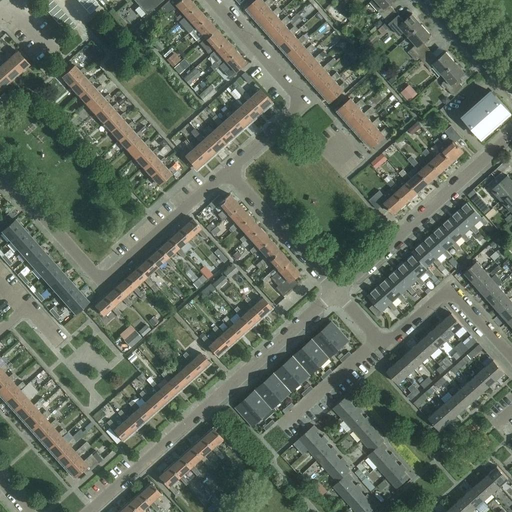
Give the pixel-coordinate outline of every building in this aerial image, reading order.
[(52,0),(44,0),(40,4),(44,8),(53,0),(52,0)] [(53,0),(44,8),(48,13),(57,5),(53,0)] [(95,0),(87,0),(83,4),(87,9),(96,1),(95,0)] [(133,0),(146,15),(162,0),(133,0)] [(177,6),(182,12),(176,18),(179,21),(185,16),(185,15),(195,6),(190,0),(168,0),(160,8),(167,15),(177,6)] [(255,17),(268,6),(274,0),(266,0),(264,2),(262,0),(255,0),(247,8),(255,17)] [(395,10),(389,4),(393,0),(375,0),(382,7),(377,11),(384,19),(395,10)] [(96,1),(87,9),(90,13),(99,5),(96,1)] [(57,5),(48,13),(52,17),(61,9),(57,5)] [(284,9),(280,5),(273,11),(268,6),(255,17),(263,27),(276,15),(284,9)] [(186,29),(189,32),(205,17),(195,6),(185,15),(185,16),(192,23),(186,29)] [(61,9),(52,17),(56,21),(64,13),(61,9)] [(344,27),(350,22),(337,9),(331,14),(344,27)] [(386,21),(388,23),(398,14),(395,10),(384,19),(386,21)] [(64,13),(56,21),(59,25),(68,17),(64,13)] [(408,36),(422,24),(412,13),(404,20),(398,14),(388,23),(386,21),(377,29),(382,35),(392,27),(400,36),(404,32),(408,36)] [(276,15),(263,27),(272,36),(285,24),(290,20),(286,16),(281,20),(276,15)] [(68,17),(59,25),(63,30),(72,22),(68,17)] [(199,43),(216,28),(205,17),(189,32),(199,43)] [(72,22),(63,30),(67,34),(76,26),(72,22)] [(293,34),(298,29),(300,27),(297,23),(289,30),(285,24),(272,36),(280,45),(293,34)] [(419,57),(428,48),(423,42),(431,35),(422,24),(408,36),(416,45),(411,49),(419,57)] [(215,49),(226,40),(216,28),(199,43),(209,55),(215,49)] [(306,39),(298,29),(293,34),(280,45),(289,55),(301,43),(306,39)] [(225,60),(236,51),(226,40),(215,49),(222,57),(216,62),(219,66),(225,60)] [(301,43),(289,55),(297,64),(310,52),(319,44),(315,40),(306,48),(301,43)] [(157,41),(153,44),(159,50),(162,47),(157,41)] [(428,48),(419,57),(422,61),(432,53),(428,48)] [(305,73),(318,62),(326,54),(323,50),(314,58),(310,52),(297,64),(305,73)] [(8,52),(4,55),(8,59),(19,72),(28,64),(17,51),(11,56),(8,52)] [(246,62),(236,51),(225,60),(219,66),(229,77),(246,62)] [(438,58),(432,53),(422,61),(430,70),(434,66),(442,74),(455,62),(446,51),(438,58)] [(181,59),(175,52),(168,58),(174,65),(181,59)] [(0,68),(10,80),(19,72),(8,59),(2,64),(0,61),(0,68)] [(323,67),(318,62),(305,73),(314,82),(326,71),(335,63),(332,59),(323,67)] [(455,62),(442,74),(447,80),(442,84),(453,95),(462,87),(459,83),(462,81),(459,78),(465,73),(455,62)] [(69,86),(82,74),(86,71),(83,67),(79,71),(74,65),(61,76),(69,86)] [(0,86),(1,88),(10,80),(0,68),(0,86)] [(194,89),(205,77),(196,69),(185,81),(194,89)] [(331,76),(326,71),(314,82),(322,92),(335,80),(339,76),(336,72),(331,76)] [(216,93),(230,86),(222,72),(209,79),(216,93)] [(94,80),(91,76),(87,80),(82,74),(69,86),(78,95),(90,83),(94,80)] [(246,75),(240,84),(245,88),(252,79),(246,75)] [(331,101),(343,90),(346,87),(342,83),(340,86),(335,80),(322,92),(331,101)] [(86,104),(98,92),(102,89),(99,85),(95,89),(90,83),(78,95),(86,104)] [(255,92),(250,97),(262,110),(271,101),(260,89),(259,89),(255,84),(251,87),(255,92)] [(414,105),(421,97),(413,89),(405,98),(414,105)] [(98,92),(86,104),(94,113),(106,101),(110,98),(107,94),(103,98),(98,92)] [(463,116),(481,137),(509,113),(491,92),(483,98),(487,102),(474,114),(471,109),(463,116)] [(241,105),(252,118),(262,110),(250,97),(247,94),(243,98),(246,101),(241,105)] [(236,110),(231,114),(243,127),(252,118),(241,105),(234,97),(229,102),(236,110)] [(346,119),(359,108),(364,103),(361,99),(355,104),(350,98),(338,110),(346,119)] [(102,122),(114,110),(118,107),(115,103),(111,107),(106,101),(94,113),(102,122)] [(445,115),(450,119),(459,108),(454,104),(445,115)] [(359,108),(346,119),(354,128),(367,117),(375,110),(371,106),(364,113),(359,108)] [(222,122),(234,135),(243,127),(231,114),(227,108),(223,112),(227,117),(222,122)] [(114,110),(102,122),(110,131),(122,119),(126,116),(123,112),(119,116),(114,110)] [(211,117),(218,126),(213,130),(224,143),(234,135),(222,122),(215,113),(211,117)] [(363,138),(376,126),(381,121),(378,118),(372,122),(367,117),(354,128),(363,138)] [(118,139),(130,128),(134,125),(131,121),(127,125),(122,119),(110,131),(118,139)] [(422,128),(417,123),(410,130),(414,135),(422,128)] [(451,162),(453,164),(456,161),(455,159),(463,151),(455,142),(461,137),(451,125),(445,131),(449,136),(442,143),(437,138),(433,142),(442,151),(451,162)] [(147,129),(144,126),(135,134),(130,128),(118,139),(126,148),(139,137),(142,133),(147,129)] [(389,131),(386,127),(380,132),(376,126),(363,138),(371,147),(384,136),(389,131)] [(203,139),(215,152),(224,143),(213,130),(210,127),(206,131),(209,134),(203,139)] [(194,147),(206,160),(215,152),(203,139),(197,131),(193,135),(200,142),(194,147)] [(139,137),(126,148),(134,157),(147,146),(150,142),(147,139),(144,143),(139,137)] [(196,168),(206,160),(194,147),(189,142),(186,145),(190,151),(185,156),(196,168)] [(147,146),(134,157),(142,166),(155,155),(159,151),(158,151),(162,147),(160,144),(152,152),(147,146)] [(434,158),(426,148),(422,152),(430,162),(430,161),(440,172),(441,174),(445,171),(443,169),(451,162),(442,151),(434,158)] [(155,155),(142,166),(150,175),(163,164),(167,160),(164,157),(160,161),(155,155)] [(419,172),(428,183),(430,185),(433,181),(432,180),(440,172),(430,161),(430,162),(423,168),(412,156),(408,159),(419,172)] [(163,164),(150,175),(158,185),(171,173),(177,167),(174,164),(168,169),(163,164)] [(417,193),(416,193),(418,195),(422,192),(420,190),(428,183),(419,172),(411,178),(403,169),(399,172),(407,182),(417,193)] [(501,200),(511,190),(511,180),(507,175),(506,177),(501,172),(487,185),(501,200)] [(417,193),(407,182),(400,189),(391,179),(387,183),(395,192),(405,203),(407,205),(410,202),(409,200),(416,193),(417,193)] [(405,203),(395,192),(387,200),(379,190),(369,200),(377,209),(384,203),(393,214),(405,203)] [(511,212),(511,190),(501,200),(511,212)] [(222,220),(229,215),(228,214),(239,205),(229,194),(223,199),(219,194),(208,204),(212,209),(218,203),(222,208),(216,213),(222,220)] [(472,226),(474,225),(479,220),(484,225),(488,222),(483,216),(481,217),(468,202),(458,211),(472,226)] [(228,214),(229,215),(235,222),(229,228),(232,231),(238,226),(249,216),(239,205),(228,214)] [(463,234),(464,233),(470,228),(475,234),(479,231),(474,225),(472,226),(458,211),(449,219),(463,234)] [(238,226),(245,234),(239,239),(242,242),(248,237),(259,227),(249,216),(238,226)] [(192,218),(181,228),(190,237),(197,231),(204,238),(207,236),(200,228),(201,228),(192,218)] [(23,229),(18,223),(20,222),(17,219),(15,220),(15,219),(2,231),(10,240),(23,229)] [(454,243),(455,241),(461,236),(466,242),(470,239),(464,233),(463,234),(449,219),(440,227),(454,243)] [(31,237),(26,232),(28,231),(25,227),(23,229),(10,240),(18,249),(31,237)] [(248,237),(255,245),(249,250),(252,254),(258,248),(269,239),(259,227),(248,237)] [(445,251),(446,250),(452,245),(457,250),(460,247),(455,241),(454,243),(440,227),(431,235),(445,251)] [(190,237),(181,228),(170,238),(179,247),(187,240),(194,248),(197,245),(190,237)] [(431,235),(421,243),(435,259),(437,258),(442,253),(447,258),(451,255),(446,250),(445,251),(431,235)] [(39,246),(34,241),(35,240),(33,236),(31,237),(18,249),(26,258),(39,246)] [(504,243),(499,237),(495,241),(500,247),(504,243)] [(168,257),(176,250),(183,258),(186,255),(179,247),(170,238),(160,247),(168,257)] [(268,259),(279,250),(269,239),(258,248),(265,256),(255,265),(258,268),(268,259)] [(229,252),(234,248),(229,242),(224,246),(229,252)] [(414,254),(426,268),(433,261),(438,267),(442,264),(437,258),(435,259),(421,243),(412,252),(414,254)] [(47,255),(42,250),(43,249),(41,245),(39,246),(26,258),(34,267),(47,255)] [(149,257),(157,266),(165,259),(172,267),(175,264),(168,257),(160,247),(149,257)] [(489,248),(481,261),(490,266),(498,253),(489,248)] [(268,259),(275,267),(262,279),(265,283),(272,276),(278,270),(289,261),(279,250),(268,259)] [(55,264),(50,259),(51,258),(49,254),(47,255),(34,267),(42,276),(55,264)] [(418,278),(419,277),(425,272),(430,278),(434,275),(428,269),(427,270),(426,268),(414,254),(404,263),(418,278)] [(146,276),(154,269),(161,277),(164,274),(157,266),(149,257),(138,267),(146,276)] [(299,272),(289,261),(278,270),(272,276),(280,284),(275,288),(283,296),(297,283),(292,279),(299,272)] [(464,272),(471,281),(484,270),(476,261),(464,272)] [(58,268),(59,267),(56,263),(55,264),(42,276),(50,285),(63,273),(58,268)] [(409,287),(410,285),(416,280),(421,286),(425,283),(419,277),(418,278),(404,263),(395,271),(409,287)] [(223,272),(228,278),(237,270),(232,264),(223,272)] [(150,287),(153,284),(146,276),(138,267),(127,276),(135,286),(136,286),(143,279),(150,287)] [(484,270),(471,281),(479,289),(491,278),(484,270)] [(400,295),(401,294),(407,289),(412,294),(415,291),(410,285),(409,287),(395,271),(386,279),(400,295)] [(66,277),(67,276),(64,272),(63,273),(50,285),(58,294),(71,282),(66,277)] [(207,279),(203,274),(193,283),(198,288),(207,279)] [(125,295),(132,288),(139,296),(143,293),(136,286),(135,286),(127,276),(116,286),(125,295)] [(479,289),(486,297),(498,286),(491,278),(479,289)] [(400,295),(386,279),(376,288),(390,303),(392,302),(397,297),(403,303),(406,299),(401,294),(400,295)] [(79,291),(74,286),(75,285),(72,281),(71,282),(58,294),(66,303),(79,291)] [(17,293),(24,288),(20,282),(13,287),(17,293)] [(106,296),(114,305),(122,298),(129,306),(132,303),(125,295),(116,286),(106,296)] [(498,286),(486,297),(493,305),(505,294),(498,286)] [(390,303),(376,288),(367,296),(374,304),(369,308),(378,317),(383,313),(381,311),(388,305),(393,311),(397,308),(392,302),(390,303)] [(88,301),(82,295),(83,294),(80,290),(79,291),(66,303),(74,312),(88,301)] [(511,301),(505,294),(493,305),(500,313),(511,302),(511,301)] [(114,305),(106,296),(94,306),(103,315),(111,308),(118,316),(121,313),(114,305)] [(251,307),(252,307),(260,316),(271,307),(263,297),(255,304),(248,297),(244,299),(251,307)] [(511,302),(500,313),(507,321),(511,316),(511,302)] [(241,317),(249,326),(260,316),(252,307),(251,307),(244,314),(237,306),(234,309),(241,317)] [(443,320),(454,333),(463,325),(451,313),(443,320)] [(241,317),(233,324),(226,316),(223,319),(230,327),(230,326),(238,336),(249,326),(241,317)] [(454,333),(443,320),(435,327),(446,340),(454,333)] [(322,330),(338,348),(348,339),(332,321),(322,330)] [(219,336),(227,345),(238,336),(230,326),(230,327),(222,333),(215,326),(212,328),(219,336)] [(446,340),(435,327),(427,335),(438,347),(446,340)] [(216,355),(227,345),(219,336),(211,343),(199,329),(195,332),(208,346),(216,355)] [(313,339),(329,357),(338,348),(322,330),(313,339)] [(438,347),(427,335),(419,342),(430,354),(438,347)] [(303,347),(319,365),(329,357),(313,339),(303,347)] [(411,349),(422,361),(430,354),(419,342),(411,349)] [(293,356),(310,374),(319,365),(303,347),(293,356)] [(403,356),(414,369),(422,361),(411,349),(403,356)] [(182,355),(189,363),(189,362),(198,372),(209,362),(200,353),(192,360),(186,352),(182,355)] [(284,364),(300,382),(310,374),(293,356),(284,364)] [(414,369),(403,356),(395,363),(406,376),(414,369)] [(485,367),(496,380),(504,372),(493,360),(485,367)] [(189,362),(189,363),(182,369),(175,362),(172,364),(178,372),(179,372),(187,381),(198,372),(189,362)] [(406,376),(395,363),(386,371),(397,383),(406,376)] [(274,373),(290,391),(300,382),(284,364),(274,373)] [(496,380),(485,367),(477,374),(488,387),(496,380)] [(179,372),(178,372),(171,379),(164,371),(161,374),(168,382),(176,391),(187,381),(179,372)] [(0,391),(12,381),(15,378),(11,374),(8,377),(3,372),(0,374),(0,391)] [(448,372),(440,379),(439,380),(442,384),(443,383),(446,386),(454,379),(448,372)] [(265,381),(281,399),(290,391),(274,373),(265,381)] [(488,387),(477,374),(469,381),(480,394),(488,387)] [(0,391),(0,393),(7,402),(20,390),(23,388),(19,384),(17,386),(12,381),(0,391)] [(168,382),(160,389),(153,381),(150,384),(157,391),(165,401),(176,391),(168,382)] [(271,408),(281,399),(265,381),(255,390),(271,408)] [(480,394),(469,381),(461,389),(472,401),(480,394)] [(472,401),(461,389),(453,396),(464,408),(472,401)] [(7,402),(16,411),(28,400),(31,397),(28,393),(25,396),(20,390),(7,402)] [(157,391),(149,398),(142,390),(139,393),(146,401),(154,410),(165,401),(157,391)] [(262,416),(271,408),(255,390),(246,398),(262,416)] [(355,408),(355,407),(349,400),(351,398),(348,394),(333,408),(343,419),(355,408)] [(464,408),(453,396),(444,403),(456,415),(464,408)] [(252,425),(262,416),(246,398),(236,407),(252,425)] [(16,411),(24,420),(37,409),(40,406),(36,402),(33,405),(28,400),(16,411)] [(146,401),(138,408),(131,400),(128,403),(135,411),(144,420),(154,410),(146,401)] [(456,415),(444,403),(436,410),(448,423),(456,415)] [(355,408),(343,419),(352,430),(365,418),(358,411),(361,409),(358,405),(355,407),(355,408)] [(41,414),(37,409),(24,420),(32,430),(45,418),(48,416),(44,412),(41,414)] [(135,411),(128,418),(121,410),(117,413),(124,420),(125,420),(133,430),(144,420),(135,411)] [(448,423),(436,410),(428,418),(439,430),(448,423)] [(365,418),(352,430),(362,440),(375,429),(374,429),(368,422),(370,419),(367,416),(365,418)] [(32,430),(41,439),(53,428),(56,425),(53,421),(50,424),(45,418),(32,430)] [(125,420),(124,420),(117,427),(110,419),(106,422),(113,430),(122,439),(133,430),(125,420)] [(321,438),(315,431),(317,429),(314,425),(299,438),(308,449),(321,438)] [(375,429),(362,440),(372,451),(382,442),(384,440),(378,432),(380,430),(377,427),(374,429),(375,429)] [(58,433),(53,428),(41,439),(49,448),(62,437),(65,434),(61,430),(58,433)] [(213,428),(202,438),(211,448),(218,456),(221,453),(214,445),(222,438),(213,428)] [(66,442),(62,437),(49,448),(57,458),(70,446),(84,433),(80,429),(71,437),(72,437),(66,442)] [(490,438),(498,446),(505,440),(497,432),(490,438)] [(321,438),(308,449),(318,460),(331,449),(330,449),(324,441),(326,439),(323,436),(321,438)] [(203,455),(211,448),(202,438),(191,447),(200,458),(207,466),(210,463),(203,455)] [(66,467),(78,455),(90,445),(86,441),(75,452),(70,446),(57,458),(66,467)] [(390,455),(383,448),(386,446),(382,442),(372,451),(367,455),(377,466),(390,455)] [(86,458),(95,451),(91,446),(82,454),(86,458)] [(331,449),(318,460),(328,471),(340,459),(334,452),(336,450),(333,446),(330,449),(331,449)] [(200,458),(191,447),(180,457),(190,467),(189,467),(196,475),(200,472),(193,465),(200,458)] [(399,466),(393,458),(395,456),(392,453),(390,455),(377,466),(387,477),(399,466)] [(78,455),(66,467),(74,477),(82,470),(86,474),(99,462),(91,454),(83,461),(78,455)] [(451,463),(454,456),(448,454),(445,461),(451,463)] [(179,477),(186,485),(189,482),(182,474),(189,467),(190,467),(180,457),(169,467),(179,477)] [(340,459),(328,471),(337,482),(348,473),(348,472),(350,471),(343,463),(346,461),(342,457),(340,459)] [(366,475),(375,465),(370,460),(360,469),(366,475)] [(402,469),(405,467),(401,464),(399,466),(387,477),(397,488),(409,477),(402,469)] [(488,473),(500,486),(508,478),(497,466),(488,473)] [(168,487),(175,495),(178,492),(171,484),(179,477),(169,467),(158,476),(168,487)] [(333,486),(343,497),(355,486),(355,485),(349,478),(351,476),(348,473),(337,482),(338,482),(333,486)] [(480,480),(492,493),(500,486),(488,473),(480,480)] [(472,488),(483,500),(492,493),(480,480),(472,488)] [(149,503),(156,511),(159,508),(152,501),(160,493),(151,483),(140,493),(149,503)] [(365,496),(358,489),(361,487),(358,483),(355,485),(355,486),(343,497),(352,508),(365,496)] [(464,495),(475,507),(483,500),(472,488),(464,495)] [(137,511),(143,511),(141,510),(149,503),(140,493),(129,502),(137,511)] [(365,496),(352,508),(356,511),(369,511),(375,507),(368,500),(370,498),(367,494),(365,496)] [(456,502),(465,511),(470,511),(475,507),(464,495),(456,502)] [(137,511),(129,502),(118,511),(137,511)] [(465,511),(456,502),(448,509),(450,511),(465,511)]
